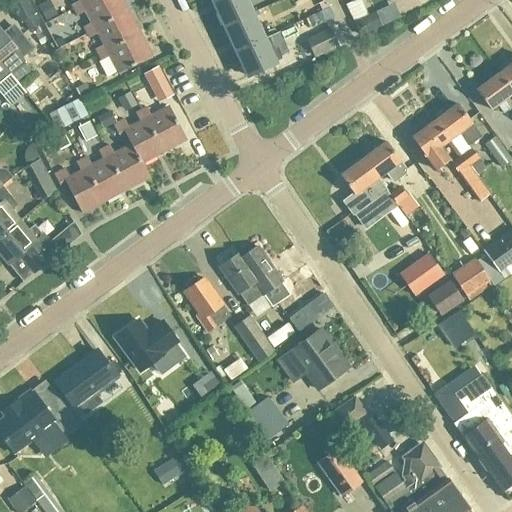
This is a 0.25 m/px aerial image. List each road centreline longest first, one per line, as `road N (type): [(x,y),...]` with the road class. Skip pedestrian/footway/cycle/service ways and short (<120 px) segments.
road 1 (residential): [(493,511),(256,165)]
road 2 (residential): [(0,360),(256,165)]
road 3 (residential): [(256,165),(478,0)]
road 4 (residential): [(256,165),(167,0)]
